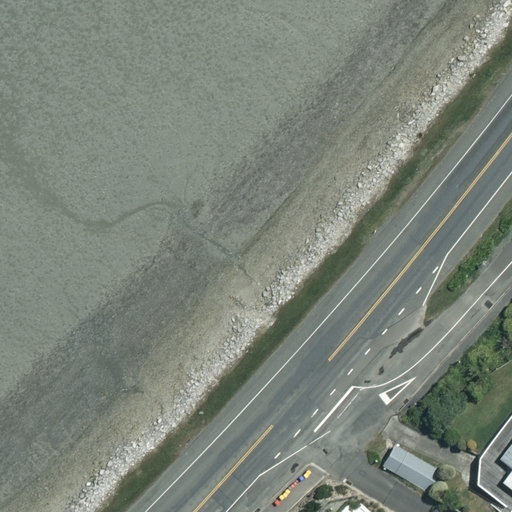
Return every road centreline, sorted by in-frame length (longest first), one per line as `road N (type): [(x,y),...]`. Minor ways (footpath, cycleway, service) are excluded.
road 1 (trunk): [(302,389),(511,133)]
road 2 (trunk): [(192,511),(302,389)]
road 3 (residential): [(401,376),(511,262)]
